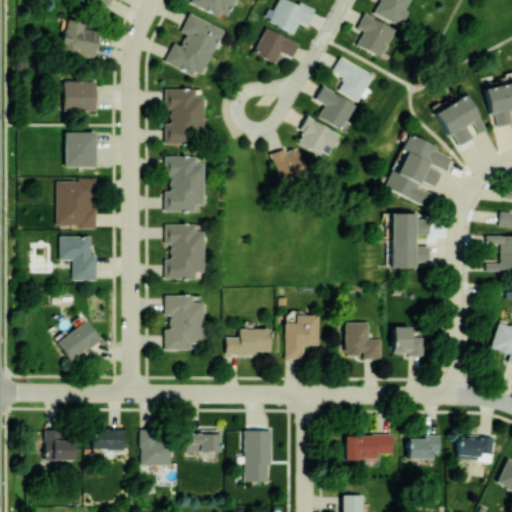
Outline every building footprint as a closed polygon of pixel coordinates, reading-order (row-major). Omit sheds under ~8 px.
[(107,0),(86,0),(104,8),(107,0)] [(232,0),(188,0),(188,1),(225,18),(232,0)] [(292,31),(297,19),(305,23),(312,7),(298,1),(296,3),(289,0),(276,0),(272,9),(267,7),(262,17),(292,31)] [(406,0),(377,0),(371,11),(399,25),(406,10),(402,9),(406,0)] [(221,28),(186,11),(178,30),(183,32),(178,44),(171,41),(162,60),(197,77),(221,28)] [(356,27),(361,28),(354,45),(381,55),(392,25),(361,13),(356,27)] [(96,25),(64,20),(60,51),(92,56),(96,25)] [(278,51),(289,56),(296,42),(264,26),(252,52),(273,62),(278,51)] [(372,74),(339,54),(330,70),(342,77),(335,89),(356,101),(372,74)] [(93,81),(62,80),(61,109),(93,110),(93,81)] [(511,109),(511,107),(511,83),(484,85),(485,112),(493,112),(493,124),(509,123),(508,110),(511,109)] [(315,115),(339,128),(353,102),(320,85),(312,98),(322,103),(315,115)] [(162,87),(162,108),(168,108),(168,122),(162,122),(162,142),(200,142),(201,95),(192,94),(192,88),(162,87)] [(471,136),(464,124),(470,121),(476,132),(483,128),(464,93),(432,110),(446,136),(451,134),(456,144),(471,136)] [(324,156),(337,133),(304,115),(297,129),(300,131),(295,140),(324,156)] [(93,165),(94,130),(63,130),(63,165),(93,165)] [(382,186),(425,205),(430,192),(418,186),(420,180),(432,185),(439,169),(442,170),(450,153),(406,134),(400,148),(404,150),(396,170),(390,168),(382,186)] [(276,183),(302,178),(296,146),(270,151),(276,183)] [(201,203),(201,162),(193,162),(193,155),(162,154),(162,176),(167,176),(167,189),(161,189),(161,209),(193,210),(193,203),(201,203)] [(53,224),(92,225),(93,179),(54,178),(53,224)] [(511,225),(511,211),(497,210),(497,225),(511,225)] [(390,267),(415,266),(415,260),(427,260),(426,244),(414,245),(414,233),(425,233),(425,218),(414,218),(414,211),(388,212),(390,267)] [(162,277),(193,277),(193,270),(201,270),(201,230),(193,230),(193,223),(162,223),(162,243),(168,243),(168,258),(162,258),(162,277)] [(511,270),(511,234),(484,233),(484,242),(498,242),(498,262),(484,262),(484,269),(511,270)] [(94,278),(94,253),(89,253),(89,234),(57,234),(56,258),(70,259),(70,278),(94,278)] [(162,327),(162,348),(200,348),(200,300),(190,300),(190,294),(162,294),(162,314),(167,314),(167,327),(162,327)] [(317,314),(295,313),(294,321),(283,321),(282,357),(301,357),(301,344),(317,344),(317,314)] [(54,341),(68,359),(98,337),(84,319),(54,341)] [(379,358),(379,337),(367,337),(367,321),(344,320),(343,353),(361,354),(361,357),(379,358)] [(511,361),(511,323),(492,323),(492,350),(506,350),(506,361),(511,361)] [(408,325),(390,325),(391,353),(422,353),(421,335),(408,336),(408,325)] [(223,335),(223,353),(253,353),(253,349),(268,350),(268,327),(237,327),(237,336),(223,335)] [(73,458),(72,428),(42,429),(43,459),(73,458)] [(120,448),(120,428),(91,428),(92,449),(120,448)] [(169,463),(168,435),(146,436),(146,428),(137,428),(138,463),(169,463)] [(241,429),(242,480),(269,479),(267,428),(241,429)] [(217,429),(196,429),(196,433),(184,432),(184,450),(216,451),(217,429)] [(430,458),(431,450),(438,451),(438,434),(421,433),(421,437),(406,437),(405,457),(430,458)] [(391,434),(343,434),(343,457),(377,458),(377,452),(390,452),(391,434)] [(511,473),(511,458),(505,456),(495,482),(507,487),(511,473)] [(360,511),(361,494),(341,493),(339,511),(360,511)]
